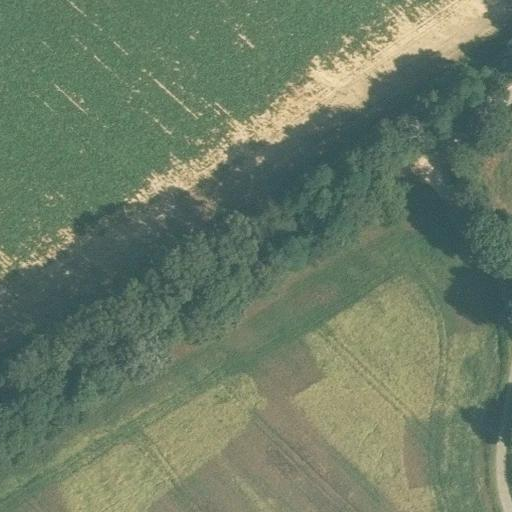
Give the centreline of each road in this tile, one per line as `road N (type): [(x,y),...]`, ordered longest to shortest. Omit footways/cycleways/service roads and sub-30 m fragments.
road 1 (unclassified): [(0,406),(425,159)]
road 2 (unclassified): [(511,328),(491,266),(425,159)]
road 3 (unclassified): [(506,511),(495,485),(511,344)]
